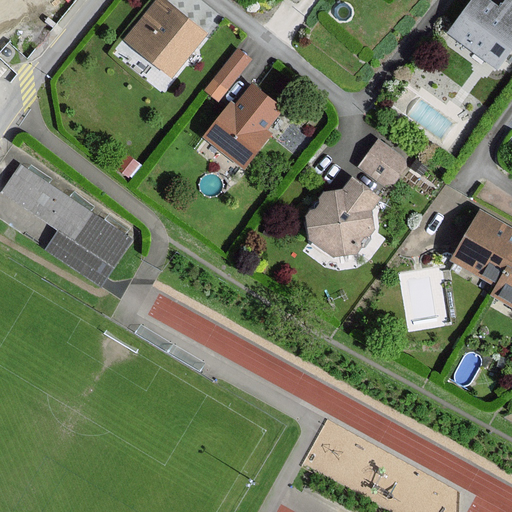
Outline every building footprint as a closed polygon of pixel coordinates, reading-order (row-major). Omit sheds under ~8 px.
[(161,0),(157,0),(124,39),(169,77),(204,36),(161,0)] [(511,57),(511,0),(509,0),(503,10),(489,0),(475,0),(450,35),(501,73),(511,57)] [(249,60),(237,51),(206,90),(218,99),(249,60)] [(280,111),(250,87),(236,105),(233,103),(205,138),(243,168),(269,136),(264,131),(280,111)] [(407,164),(378,142),(360,164),(389,187),(407,164)] [(132,242),(22,167),(0,198),(0,213),(104,284),(132,242)] [(350,179),(342,190),(323,192),(305,217),(305,240),(333,258),(355,253),(371,233),(369,211),(377,199),(350,179)] [(511,232),(477,213),(449,263),(494,289),(511,257),(511,232)] [(511,309),(511,257),(494,289),(490,296),(511,309)]
